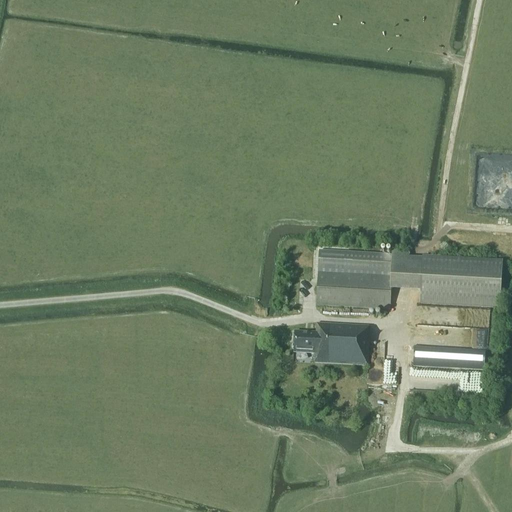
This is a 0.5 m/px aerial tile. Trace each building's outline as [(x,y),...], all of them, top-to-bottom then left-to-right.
[(392,274),(393,255),(319,251),(318,270),(392,274)] [(392,277),(391,290),(406,291),(421,292),(423,257),(411,256),(393,255),(392,274),(392,277)] [(503,262),(423,257),(421,292),(420,304),(500,309),(503,262)] [(316,306),(390,310),(391,290),(392,277),(318,273),(316,306)] [(368,342),(369,327),(317,324),(316,334),(295,332),(293,353),(315,354),(314,363),(368,367),(369,342),(368,342)] [(487,349),(417,347),(416,367),(486,369),(487,349)]
